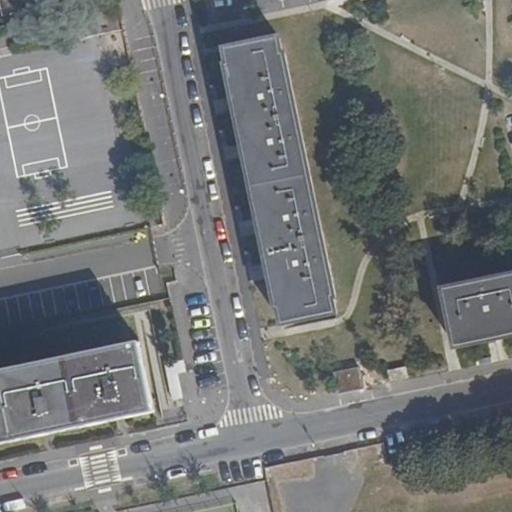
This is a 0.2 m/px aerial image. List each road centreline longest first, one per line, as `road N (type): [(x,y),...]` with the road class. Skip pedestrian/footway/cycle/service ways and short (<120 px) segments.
road 1 (residential): [(158,0),(256,436)]
road 2 (residential): [(256,436),(0,490)]
road 3 (residential): [(256,436),(511,383)]
